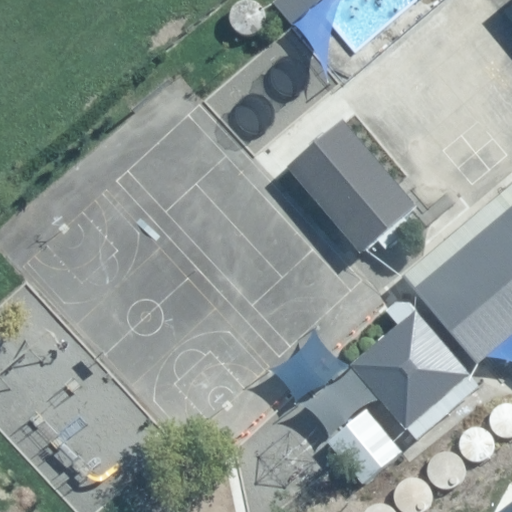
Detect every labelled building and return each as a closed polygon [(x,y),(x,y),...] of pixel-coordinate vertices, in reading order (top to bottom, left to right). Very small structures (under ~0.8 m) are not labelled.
[(408,23),(390,0),(293,0),(279,11),(332,81),(408,23)] [(414,216),(346,129),(293,169),(361,257),(414,216)] [(511,343),(511,190),(411,268),(485,364),(511,343)] [(491,388),(431,310),(359,365),(420,443),(491,388)] [(409,457),(372,409),(332,439),(369,487),(409,457)] [(491,436),(490,433),(489,431),(488,430),(487,428),(486,426),(485,425),(483,423),(482,422),(480,421),(478,420),(476,419),(475,418),(473,418),(471,418),(469,417),(467,417),(465,418),(463,418),(461,418),(459,419),(457,420),(455,421),(454,422),(452,424),(451,425),(449,427),(448,428),(447,430),(446,432),(446,434),(445,436),(445,438),(445,440),(445,442),(445,444),(445,446),(446,448),(447,450),(447,451),(448,453),(450,455),(451,456),(452,458),(454,459),(456,460),(457,461),(459,462),(461,463),(463,463),(465,463),(467,464),(469,464),(471,463),(473,463),(475,462),(477,462),(479,461),(480,460),(482,459),(484,457),(485,456),(486,454),(487,453),(488,451),(489,449),(490,447),(490,445),(491,443),(491,441),(491,439),(491,437),(491,436)]
